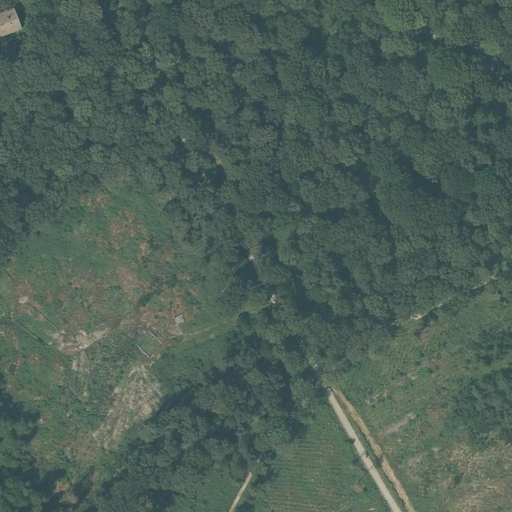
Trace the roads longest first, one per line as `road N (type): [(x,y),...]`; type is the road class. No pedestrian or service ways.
road 1 (track): [(321,384),(101,0)]
road 2 (unknown): [(116,0),(318,354)]
road 3 (track): [(511,271),(383,325),(321,384)]
road 4 (track): [(366,0),(511,83)]
road 5 (unknown): [(413,511),(337,391),(321,384)]
road 6 (track): [(321,384),(264,446),(231,511)]
road 7 (track): [(396,511),(321,384)]
